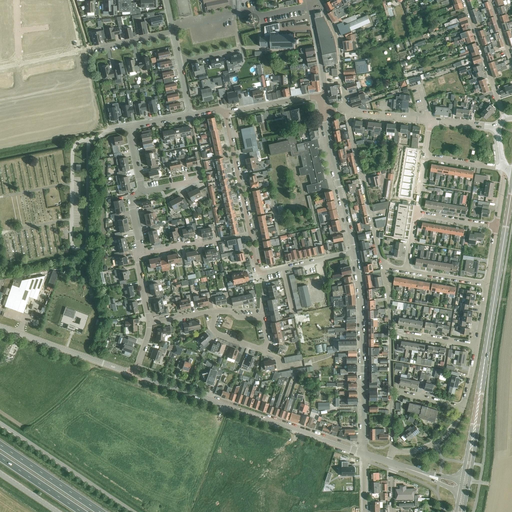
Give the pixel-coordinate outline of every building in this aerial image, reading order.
[(127,0),(119,0),(119,12),(130,11),(130,15),(136,14),(136,3),(130,3),(129,0),(127,0)] [(227,0),(202,0),(203,5),(206,5),(206,6),(204,7),(205,13),(205,14),(209,14),(209,13),(209,11),(225,7),(229,7),(227,0)] [(335,8),(336,8),(338,7),(341,5),(343,8),(349,5),(347,2),(345,0),(333,0),(325,4),(328,11),(335,8)] [(477,0),(474,0),(468,2),(470,9),(475,7),(475,6),(474,6),(474,4),(476,3),(476,2),(478,1),(478,3),(479,3),(477,0)] [(498,0),(495,1),(497,8),(505,5),(503,0),(498,0)] [(86,2),(86,13),(94,13),(94,15),(98,15),(98,8),(94,8),(94,1),(86,2)] [(113,8),(112,1),(104,1),(105,12),(110,11),(110,15),(116,15),(116,8),(113,8)] [(461,2),(454,5),(446,8),(447,10),(449,9),(449,10),(453,9),(453,8),(455,7),(456,11),(463,8),(461,2)] [(481,12),(484,11),(491,9),(488,2),(484,3),(484,4),(483,4),(482,4),(483,8),(480,9),(481,12)] [(505,5),(497,8),(499,15),(507,12),(506,8),(508,7),(508,5),(505,5)] [(336,8),(332,10),(333,11),(328,14),(333,23),(333,22),(335,25),(339,22),(338,20),(347,14),(345,9),(340,11),(339,10),(339,9),(338,9),(338,7),(336,8)] [(471,11),(473,17),(480,15),(481,14),(481,12),(479,13),(478,11),(476,12),(475,10),(476,10),(476,9),(471,11)] [(491,9),(484,11),(485,14),(487,13),(488,16),(487,16),(487,17),(493,15),(491,9)] [(322,53),(325,67),(338,65),(337,56),(336,48),(334,36),(333,37),(331,31),(330,32),(329,26),(327,27),(326,21),(325,21),(324,16),(322,16),(321,11),(317,12),(313,13),(322,53)] [(154,12),(146,14),(147,18),(148,22),(151,22),(152,26),(158,25),(159,25),(159,26),(160,26),(160,25),(163,24),(161,16),(157,17),(157,16),(154,17),(154,12)] [(342,21),(343,23),(344,26),(361,18),(359,14),(355,16),(355,15),(342,21)] [(445,27),(467,20),(468,20),(466,14),(458,16),(459,18),(452,20),(452,21),(450,21),(450,22),(444,24),(445,27)] [(482,14),(480,15),(473,17),(475,24),(484,21),(484,19),(483,17),(483,18),(482,14)] [(500,17),(502,24),(509,21),(508,15),(506,16),(506,15),(500,17)] [(257,20),(257,19),(256,18),(256,17),(255,17),(254,16),(253,16),(252,16),(251,16),(250,17),(249,18),(249,19),(249,20),(249,21),(249,22),(250,23),(251,24),(252,24),(253,24),(254,24),(255,24),(255,23),(256,23),(256,22),(257,21),(257,20)] [(346,37),(348,36),(352,35),(352,34),(351,31),(370,23),(367,16),(361,18),(344,26),(343,23),(337,25),(341,35),(344,34),(346,37)] [(487,23),(488,27),(496,24),(494,17),(487,19),(488,20),(489,20),(489,22),(487,23)] [(137,24),(139,35),(147,33),(145,24),(148,24),(148,22),(147,18),(144,18),(144,22),(137,24)] [(463,31),(470,29),(469,26),(467,20),(445,27),(447,27),(448,30),(461,25),(462,28),(463,31)] [(511,20),(509,21),(502,24),(504,31),(510,29),(509,25),(511,23),(511,20)] [(296,31),(309,30),(308,22),(298,23),(298,26),(296,26),(296,31)] [(295,34),(294,34),(291,34),(290,34),(287,34),(286,34),(283,34),(282,34),(279,34),(278,32),(280,32),(280,31),(279,31),(279,27),(279,24),(279,23),(271,25),(269,26),(264,27),(265,32),(265,37),(261,37),(260,37),(260,43),(260,47),(261,47),(267,47),(271,46),(271,49),(272,49),(275,49),(279,49),(283,49),(287,49),(290,49),(291,49),(294,49),(295,49),(295,44),(299,43),(299,39),(297,39),(295,39),(295,34)] [(496,24),(488,27),(489,31),(492,30),(493,33),(498,31),(496,24)] [(105,29),(108,40),(115,38),(114,34),(116,34),(116,35),(120,34),(118,28),(113,29),(113,28),(105,29)] [(124,36),(124,39),(133,38),(130,28),(123,29),(125,36),(124,36)] [(92,33),(94,42),(95,45),(99,44),(99,45),(103,44),(101,38),(105,37),(103,30),(92,33)] [(453,39),(454,42),(472,36),(471,30),(463,33),(460,34),(461,36),(453,39)] [(478,32),(480,39),(488,36),(490,36),(489,34),(487,35),(486,32),(484,33),(483,30),(478,32)] [(491,40),(492,43),(501,40),(499,33),(492,35),(494,39),(491,40)] [(343,41),(344,51),(356,50),(355,40),(354,34),(353,35),(352,34),(352,35),(348,36),(349,41),(343,41)] [(472,36),(454,42),(450,43),(450,46),(454,45),(454,46),(457,44),(457,43),(460,42),(460,44),(465,42),(466,43),(466,44),(474,41),(472,36)] [(488,36),(480,39),(483,46),(487,44),(487,43),(490,42),(488,36)] [(501,40),(492,43),(492,44),(493,47),(498,46),(499,49),(503,47),(501,40)] [(465,51),(466,53),(477,49),(475,43),(469,46),(465,47),(466,50),(465,50),(465,51)] [(306,53),(307,56),(309,69),(312,69),(312,67),(318,66),(315,54),(314,46),(301,49),(301,52),(303,51),(303,54),(306,53)] [(489,46),(483,48),(485,54),(495,51),(494,49),(491,50),(489,46)] [(466,53),(463,54),(458,55),(458,58),(471,54),(472,56),(479,54),(477,49),(466,53)] [(159,59),(157,59),(157,63),(160,62),(168,61),(167,61),(167,58),(170,57),(168,51),(158,53),(159,59)] [(495,51),(485,54),(488,62),(494,60),(492,56),(496,54),(495,51)] [(228,60),(226,61),(227,68),(228,72),(231,72),(233,71),(233,68),(232,64),(238,63),(243,62),(242,58),(241,54),(236,55),(233,56),(233,55),(233,56),(230,56),(230,58),(231,60),(228,60)] [(473,61),(474,64),(482,61),(480,56),(472,59),(472,57),(469,58),(470,61),(473,61)] [(138,67),(139,69),(142,68),(143,70),(150,69),(148,57),(140,59),(141,62),(138,63),(139,67),(138,67)] [(216,59),(210,60),(212,67),(220,65),(220,67),(224,66),(222,58),(218,59),(218,58),(217,59),(216,59)] [(127,62),(129,72),(136,71),(137,74),(140,73),(139,69),(138,67),(136,67),(134,60),(127,62)] [(160,62),(160,63),(162,72),(169,70),(169,67),(172,66),(170,60),(168,61),(160,62)] [(116,70),(113,71),(114,77),(115,80),(118,80),(117,75),(125,74),(122,62),(115,64),(116,70)] [(355,63),(357,74),(369,73),(368,62),(355,63)] [(489,64),(491,70),(506,65),(505,62),(495,66),(494,62),(489,64)] [(198,76),(199,80),(206,78),(203,65),(199,66),(198,63),(192,64),(193,72),(194,71),(195,76),(198,76)] [(101,67),(103,79),(111,77),(111,78),(114,77),(113,71),(109,71),(108,65),(101,67)] [(470,69),(472,74),(482,70),(480,65),(470,69)] [(506,65),(491,70),(493,78),(499,76),(497,72),(507,69),(506,65)] [(318,66),(312,67),(312,69),(309,69),(307,69),(308,74),(311,74),(311,76),(312,76),(312,78),(300,80),(301,83),(315,81),(319,81),(318,66)] [(173,70),(162,73),(164,82),(172,80),(171,77),(174,76),(173,70)] [(474,79),(484,76),(482,70),(472,74),(474,79)] [(414,78),(408,80),(410,84),(415,82),(422,80),(424,80),(423,75),(420,75),(421,76),(414,79),(414,78)] [(271,80),(273,80),(273,83),(281,82),(281,85),(286,85),(286,76),(277,76),(273,77),(271,77),(271,80)] [(220,77),(213,79),(214,83),(217,82),(218,86),(222,85),(220,77)] [(475,86),(476,89),(487,85),(485,79),(479,81),(480,84),(475,86)] [(172,80),(164,82),(166,91),(176,89),(175,83),(172,83),(172,80)] [(320,90),(319,81),(315,81),(301,83),(301,86),(308,85),(309,93),(319,92),(320,90)] [(347,86),(348,91),(361,87),(359,82),(347,86)] [(233,87),(234,92),(226,93),(229,104),(232,103),(232,104),(235,103),(238,102),(237,94),(241,93),(240,85),(233,87)] [(301,86),(301,88),(302,95),(309,93),(308,85),(301,86)] [(328,87),(328,88),(329,97),(336,95),(338,95),(337,88),(340,87),(340,85),(334,86),(328,87)] [(487,85),(476,89),(473,90),(474,93),(482,90),(484,93),(490,91),(487,85)] [(506,90),(504,91),(501,92),(502,96),(508,94),(508,93),(510,92),(511,93),(511,92),(511,86),(509,88),(510,90),(507,91),(506,90)] [(210,88),(201,90),(201,92),(201,93),(202,94),(203,102),(213,100),(211,91),(210,88)] [(262,98),(265,98),(263,88),(260,88),(260,90),(256,90),(256,89),(251,90),(251,93),(253,92),(255,99),(262,97),(262,98)] [(276,91),(277,92),(278,99),(290,96),(289,88),(287,88),(287,89),(276,91)] [(174,90),(166,92),(168,101),(179,99),(177,93),(174,94),(174,90)] [(131,116),(130,113),(134,113),(132,99),(130,91),(126,92),(128,100),(128,105),(121,106),(124,118),(131,116)] [(278,99),(277,92),(268,94),(269,101),(278,99)] [(350,98),(352,103),(363,100),(366,99),(364,94),(350,98)] [(408,113),(409,102),(410,102),(411,96),(400,94),(399,97),(396,96),(396,100),(392,99),(391,108),(402,109),(402,112),(408,113)] [(336,95),(329,97),(328,98),(328,101),(329,101),(330,103),(342,101),(341,98),(337,99),(336,95)] [(155,100),(147,101),(150,113),(157,111),(156,104),(159,104),(157,96),(154,97),(155,100)] [(363,100),(352,103),(353,108),(360,106),(366,105),(365,102),(373,100),(372,97),(366,99),(363,100)] [(176,100),(166,102),(166,106),(169,105),(170,111),(181,108),(179,102),(176,103),(176,100)] [(134,105),(136,115),(143,114),(143,111),(146,110),(144,101),(140,101),(141,103),(134,105)] [(110,121),(112,120),(112,121),(116,121),(116,119),(118,119),(116,111),(119,111),(118,103),(112,104),(113,108),(108,109),(110,121)] [(436,114),(442,115),(443,106),(440,106),(440,108),(436,107),(437,103),(433,103),(433,112),(436,112),(436,114)] [(443,106),(442,115),(448,116),(448,113),(451,114),(452,105),(449,104),(449,109),(445,108),(445,106),(443,106)] [(485,105),(483,108),(486,110),(492,115),(494,113),(493,112),(496,109),(490,104),(488,107),(486,105),(485,105)] [(298,109),(286,112),(286,116),(288,124),(294,123),(301,121),(298,109)] [(492,115),(486,110),(481,115),(486,119),(489,117),(490,117),(492,115)] [(334,129),(335,132),(340,130),(339,126),(339,122),(338,119),(336,120),(336,121),(332,122),(334,129)] [(359,132),(364,133),(365,127),(362,127),(363,121),(356,121),(355,128),(359,129),(359,132)] [(387,135),(395,136),(394,144),(397,144),(399,129),(396,129),(396,125),(387,124),(387,132),(387,135)] [(407,138),(410,138),(410,135),(411,133),(411,131),(408,130),(408,126),(401,125),(401,133),(407,133),(407,138)] [(189,126),(184,127),(186,136),(191,135),(191,136),(194,135),(193,129),(190,129),(189,126)] [(249,153),(256,151),(258,151),(253,127),(241,129),(245,149),(242,150),(243,154),(249,153)] [(413,135),(413,136),(416,136),(416,133),(420,133),(420,127),(414,127),(413,133),(411,133),(410,135),(413,135)] [(307,136),(310,135),(311,140),(319,138),(318,132),(317,128),(309,130),(309,133),(307,134),(307,136)] [(141,135),(143,141),(151,140),(150,134),(151,134),(151,130),(142,132),(142,135),(141,135)] [(169,139),(168,131),(162,132),(163,135),(160,135),(161,142),(164,141),(164,140),(169,139)] [(348,131),(341,133),(343,140),(350,139),(349,136),(348,131)] [(309,174),(311,182),(311,185),(306,186),(308,193),(328,189),(326,180),(324,181),(317,148),(319,148),(318,144),(317,140),(297,145),(294,135),(277,139),(278,143),(269,145),(271,155),(291,151),(292,157),(300,155),(303,168),(299,169),(301,176),(309,174)] [(121,152),(119,145),(123,144),(121,136),(114,138),(110,139),(111,143),(112,147),(116,146),(117,152),(113,153),(114,157),(118,156),(122,155),(121,152)] [(218,136),(212,137),(210,137),(209,138),(210,144),(213,143),(220,142),(218,136)] [(349,139),(343,141),(343,142),(340,143),(340,144),(341,143),(342,146),(344,145),(344,147),(347,146),(347,149),(351,148),(349,139)] [(146,150),(147,150),(154,149),(154,145),(152,146),(151,140),(143,141),(142,141),(144,148),(145,148),(146,150)] [(209,147),(205,148),(205,149),(206,151),(209,150),(221,148),(220,144),(220,142),(213,143),(213,144),(214,146),(212,146),(212,147),(209,148),(209,147)] [(346,148),(345,149),(346,154),(347,159),(353,157),(353,153),(347,154),(346,150),(346,148)] [(145,154),(146,160),(155,159),(154,154),(155,154),(154,149),(147,150),(148,153),(145,154)] [(177,160),(174,161),(176,170),(181,169),(180,164),(183,164),(182,155),(180,150),(181,155),(178,156),(179,158),(176,158),(177,160)] [(407,150),(406,157),(417,158),(418,151),(407,150)] [(245,159),(246,165),(255,163),(255,160),(257,159),(256,151),(249,153),(250,158),(245,159)] [(196,156),(190,157),(192,167),(197,166),(196,161),(200,160),(198,152),(195,152),(196,156)] [(176,170),(174,161),(171,161),(170,157),(167,158),(166,153),(164,153),(167,167),(170,167),(170,171),(176,170)] [(183,155),(182,155),(183,164),(186,163),(187,168),(192,167),(190,157),(185,158),(184,154),(183,155)] [(118,156),(115,157),(117,163),(117,166),(128,164),(127,157),(125,158),(124,155),(122,155),(118,156)] [(351,162),(352,167),(356,166),(354,157),(353,157),(347,159),(348,163),(351,162)] [(406,157),(405,163),(416,165),(417,158),(406,157)] [(158,167),(157,162),(155,162),(155,159),(146,160),(147,166),(150,165),(151,169),(158,167)] [(255,163),(246,165),(247,170),(252,169),(253,172),(260,170),(259,165),(256,165),(255,163)] [(405,163),(404,170),(415,171),(416,165),(405,163)] [(117,172),(117,176),(124,174),(124,171),(129,170),(128,164),(117,166),(116,166),(118,172),(117,172)] [(433,172),(437,172),(438,166),(432,165),(431,171),(430,179),(432,179),(433,172)] [(356,166),(352,167),(349,168),(351,175),(357,173),(356,166)] [(161,167),(158,167),(151,169),(152,172),(149,172),(150,180),(152,179),(152,180),(153,180),(153,179),(159,178),(158,171),(159,171),(159,169),(161,168),(161,167)] [(445,174),(449,174),(450,168),(444,167),(443,173),(442,180),(444,180),(445,174)] [(451,175),(455,175),(456,169),(450,168),(449,174),(448,181),(450,181),(451,175)] [(404,170),(403,176),(414,178),(415,171),(404,170)] [(120,185),(129,183),(127,177),(125,177),(124,174),(117,176),(115,176),(116,182),(117,182),(118,185),(120,185)] [(486,185),(485,189),(493,190),(494,183),(487,182),(488,177),(475,175),(474,182),(484,183),(484,185),(486,185)] [(369,178),(369,182),(371,181),(372,187),(380,185),(379,179),(380,179),(379,176),(369,178)] [(403,176),(402,183),(413,184),(414,178),(403,176)] [(350,191),(355,190),(356,190),(355,184),(357,184),(356,180),(352,181),(352,183),(346,185),(348,192),(350,191)] [(129,183),(120,185),(121,188),(118,189),(119,195),(128,193),(127,190),(130,189),(129,183)] [(402,183),(401,189),(412,191),(413,184),(402,183)] [(198,188),(193,191),(196,198),(197,200),(203,198),(203,197),(206,196),(205,194),(207,193),(206,187),(199,191),(198,188)] [(401,189),(400,196),(411,198),(412,191),(401,189)] [(492,197),(493,190),(485,189),(485,192),(480,191),(480,196),(486,197),(486,196),(492,197)] [(189,196),(186,198),(190,206),(195,203),(194,200),(196,198),(193,191),(187,194),(189,196)] [(323,202),(326,201),(333,199),(332,191),(324,193),(325,197),(322,198),(323,200),(315,202),(315,204),(323,202)] [(457,202),(458,193),(455,193),(453,205),(450,205),(449,211),(455,212),(456,204),(457,202)] [(425,207),(431,208),(432,202),(432,199),(433,195),(431,194),(430,201),(426,201),(425,207)] [(432,202),(431,208),(437,209),(438,203),(439,199),(439,196),(437,195),(436,200),(432,199),(432,202)] [(455,212),(461,213),(462,207),(462,204),(464,195),(460,195),(459,205),(456,204),(455,212)] [(180,196),(174,199),(178,207),(181,205),(183,210),(188,207),(184,199),(182,200),(180,196)] [(316,224),(310,196),(307,197),(313,225),(316,224)] [(438,203),(437,209),(443,210),(444,204),(445,200),(445,197),(442,196),(441,200),(439,199),(438,203)] [(443,210),(449,211),(450,205),(451,198),(448,197),(447,200),(445,200),(444,204),(443,210)] [(113,202),(114,208),(123,206),(122,200),(116,201),(116,198),(109,199),(110,203),(113,202)] [(178,207),(174,199),(169,202),(170,205),(168,206),(170,211),(169,212),(170,214),(177,211),(177,212),(180,211),(178,207)] [(254,203),(256,209),(266,207),(271,205),(270,200),(264,201),(265,204),(262,205),(261,202),(254,203)] [(146,208),(146,211),(155,209),(155,208),(153,209),(153,207),(151,207),(150,201),(142,203),(143,209),(146,208)] [(316,209),(317,213),(321,212),(327,210),(336,209),(334,201),(326,203),(327,208),(324,208),(316,209)] [(389,201),(372,205),(373,212),(387,208),(389,201)] [(399,204),(398,211),(408,212),(409,205),(399,204)] [(481,216),(489,217),(490,210),(488,210),(488,208),(489,208),(489,206),(483,205),(481,216)] [(112,215),(113,218),(120,217),(119,213),(125,212),(123,206),(114,208),(116,214),(112,215)] [(155,218),(154,213),(157,212),(156,209),(155,209),(146,211),(147,214),(144,215),(145,220),(154,219),(155,218)] [(338,218),(336,209),(327,211),(327,210),(321,212),(322,216),(328,214),(329,220),(338,218)] [(398,211),(397,217),(407,219),(408,212),(398,211)] [(363,222),(365,228),(365,231),(370,230),(367,216),(362,217),(363,222)] [(117,221),(118,226),(127,225),(126,219),(120,220),(120,217),(113,218),(113,222),(117,221)] [(384,226),(386,217),(375,219),(377,228),(384,226)] [(397,217),(396,224),(406,225),(407,219),(397,217)] [(150,229),(158,227),(162,226),(161,223),(156,224),(156,221),(154,222),(154,219),(145,220),(147,226),(149,226),(150,229)] [(361,229),(365,228),(363,222),(359,223),(360,223),(355,224),(357,233),(362,232),(361,229)] [(187,227),(187,229),(189,237),(194,236),(194,233),(197,232),(195,223),(192,224),(192,225),(187,227)] [(209,228),(206,229),(207,237),(213,236),(212,231),(215,231),(213,224),(208,225),(209,228)] [(396,224),(395,230),(405,232),(406,225),(396,224)] [(114,234),(115,237),(122,236),(122,232),(129,231),(127,225),(118,226),(119,232),(114,234)] [(329,233),(333,232),(339,231),(341,231),(339,225),(328,228),(329,230),(329,233)] [(434,225),(432,237),(435,238),(436,231),(439,232),(440,226),(434,225)] [(187,229),(185,229),(184,226),(178,227),(180,236),(183,235),(184,238),(189,237),(187,229)] [(207,237),(206,229),(203,229),(202,226),(197,227),(198,234),(201,234),(202,238),(207,237)] [(149,238),(157,236),(159,236),(158,230),(159,230),(158,227),(150,229),(151,231),(148,232),(149,238)] [(448,233),(451,234),(452,228),(446,227),(444,239),(447,240),(448,233)] [(176,237),(179,236),(177,228),(172,229),(173,232),(169,232),(171,241),(177,240),(176,237)] [(457,238),(456,241),(459,242),(460,235),(463,236),(464,230),(458,229),(457,235),(457,238)] [(395,230),(393,237),(404,239),(405,232),(395,230)] [(339,231),(333,232),(329,233),(330,237),(332,236),(333,240),(325,241),(326,244),(329,243),(336,242),(343,240),(341,234),(340,234),(339,231)] [(362,232),(358,233),(359,241),(368,239),(367,235),(371,234),(371,233),(372,233),(372,231),(365,233),(362,233),(362,232)] [(483,242),(485,234),(475,233),(475,234),(471,233),(469,244),(476,245),(477,241),(483,242)] [(115,244),(115,247),(126,244),(125,238),(122,239),(122,236),(115,237),(113,238),(114,241),(116,241),(116,243),(115,244)] [(157,236),(149,238),(150,243),(153,243),(154,246),(161,245),(160,242),(161,242),(161,238),(158,239),(157,236)] [(308,241),(311,256),(316,255),(314,247),(312,248),(312,247),(310,236),(308,236),(308,238),(308,241)] [(234,247),(235,250),(242,249),(241,243),(240,243),(239,238),(227,241),(228,248),(234,247)] [(294,244),(294,245),(297,259),(302,258),(301,251),(298,251),(295,238),(292,238),(294,244)] [(270,243),(274,242),(274,240),(262,242),(264,248),(271,246),(270,243)] [(359,242),(361,250),(369,248),(368,243),(365,244),(364,241),(359,242)] [(314,247),(316,255),(324,253),(322,246),(318,246),(317,242),(314,243),(314,247)] [(338,243),(334,244),(334,248),(339,247),(340,252),(345,250),(343,242),(338,243)] [(390,248),(402,250),(403,243),(397,242),(396,245),(393,245),(393,246),(390,245),(390,248)] [(114,253),(115,256),(123,255),(123,254),(123,252),(128,251),(126,244),(115,247),(116,250),(117,249),(118,252),(114,253)] [(290,253),(289,250),(289,247),(286,247),(286,251),(283,251),(286,261),(292,260),(290,253)] [(401,257),(402,250),(390,248),(389,250),(389,252),(392,252),(395,253),(394,256),(401,257)] [(215,249),(210,250),(212,258),(211,258),(212,261),(220,260),(219,251),(216,252),(215,249)] [(205,255),(203,256),(204,263),(209,262),(212,261),(211,258),(210,250),(205,251),(205,255)] [(279,255),(280,255),(280,252),(275,253),(275,252),(272,253),(271,250),(264,251),(265,258),(273,257),(275,256),(279,255)] [(361,251),(363,262),(371,260),(369,250),(361,251)] [(416,265),(421,266),(423,260),(423,257),(423,255),(424,251),(421,250),(420,259),(417,259),(416,265)] [(196,251),(191,252),(192,260),(195,259),(196,263),(201,261),(200,255),(197,255),(196,251)] [(430,252),(427,251),(426,258),(423,257),(423,260),(421,266),(427,267),(428,261),(430,252)] [(192,260),(191,252),(186,253),(186,257),(184,258),(185,266),(190,265),(190,261),(192,260)] [(228,256),(230,256),(231,261),(232,260),(233,263),(244,260),(243,253),(235,255),(233,255),(233,252),(227,253),(228,256)] [(427,267),(433,268),(434,262),(436,253),(433,252),(432,261),(428,261),(427,267)] [(178,254),(172,255),(174,263),(177,263),(178,266),(183,265),(181,258),(179,258),(178,254)] [(123,255),(115,256),(114,257),(116,266),(127,264),(126,257),(123,258),(123,255)] [(174,263),(172,255),(167,256),(167,259),(164,260),(164,262),(165,268),(169,268),(173,267),(172,267),(175,266),(174,263)] [(433,268),(439,269),(440,263),(441,256),(439,256),(438,262),(434,262),(433,268)] [(273,257),(265,258),(267,265),(274,264),(273,257)] [(439,269),(445,270),(446,264),(447,257),(445,257),(444,263),(440,263),(439,269)] [(159,258),(154,259),(156,267),(156,270),(160,270),(162,269),(165,268),(164,262),(164,260),(160,261),(159,258)] [(156,267),(154,259),(149,260),(150,265),(147,265),(148,272),(153,271),(153,268),(156,267)] [(371,260),(363,262),(365,273),(373,271),(372,260),(371,260)] [(477,273),(478,262),(474,261),(466,260),(464,271),(477,273)] [(342,275),(350,273),(349,266),(340,268),(341,273),(332,275),(333,279),(343,277),(342,275)] [(127,273),(128,272),(128,271),(125,272),(125,268),(114,270),(115,276),(119,275),(120,280),(128,278),(127,273)] [(53,271),(48,284),(54,286),(58,273),(53,271)] [(229,281),(229,282),(227,283),(228,289),(234,287),(234,285),(245,283),(245,281),(248,281),(249,281),(247,272),(246,272),(243,273),(243,272),(231,274),(233,281),(229,281)] [(381,273),(373,274),(375,285),(375,287),(383,287),(381,273)] [(370,275),(365,276),(367,288),(375,287),(375,285),(374,281),(371,282),(370,275)] [(23,276),(15,277),(12,285),(5,307),(23,313),(29,297),(36,300),(45,276),(22,280),(23,276)] [(149,285),(150,290),(158,288),(158,285),(161,285),(160,279),(153,281),(154,284),(149,285)] [(267,287),(268,292),(276,290),(280,289),(278,281),(271,282),(272,286),(267,287)] [(424,282),(422,294),(425,295),(426,290),(429,290),(430,283),(424,282)] [(130,297),(134,296),(132,286),(128,287),(127,283),(120,285),(121,289),(124,288),(126,298),(130,297)] [(332,295),(345,295),(354,295),(354,290),(352,284),(338,287),(338,286),(332,287),(332,292),(332,295)] [(311,305),(307,286),(298,287),(302,307),(311,305)] [(157,297),(163,296),(162,291),(159,291),(158,288),(150,290),(151,295),(156,294),(156,297),(157,297)] [(374,291),(376,291),(376,289),(367,290),(368,300),(372,300),(372,297),(374,297),(374,291)] [(240,290),(241,293),(243,304),(248,303),(246,295),(243,296),(242,290),(240,290)] [(249,294),(246,295),(248,303),(253,302),(252,298),(255,297),(254,290),(249,291),(249,294)] [(274,296),(275,299),(278,298),(281,298),(280,292),(277,293),(276,290),(268,292),(270,297),(274,296)] [(466,299),(474,300),(475,295),(470,294),(471,291),(464,290),(463,298),(466,299)] [(203,293),(201,294),(201,297),(203,306),(209,305),(207,299),(210,298),(209,292),(203,293)] [(222,296),(220,296),(221,304),(227,303),(226,301),(229,300),(227,292),(222,293),(222,296)] [(238,305),(236,297),(233,298),(232,292),(229,293),(229,296),(230,296),(233,306),(238,305)] [(186,299),(183,299),(185,309),(191,308),(189,301),(192,300),(191,294),(186,296),(186,299)] [(221,304),(220,296),(217,297),(216,294),(210,295),(212,304),(215,303),(216,305),(221,304)] [(198,308),(203,306),(201,297),(198,298),(198,295),(193,296),(194,301),(194,303),(197,303),(198,308)] [(333,307),(344,307),(354,306),(354,295),(345,295),(345,299),(344,299),(344,298),(341,298),(341,299),(333,299),(334,302),(333,302),(333,307)] [(153,301),(154,307),(163,305),(167,304),(165,296),(163,296),(157,297),(158,300),(153,301)] [(185,309),(183,299),(181,300),(180,297),(175,298),(176,304),(179,303),(180,310),(185,309)] [(125,307),(129,307),(130,313),(137,311),(135,302),(134,302),(133,299),(127,300),(124,301),(125,307)] [(462,303),(461,307),(467,308),(468,304),(474,305),(474,300),(466,299),(465,301),(464,302),(462,303)] [(118,301),(112,303),(114,310),(118,309),(118,307),(123,305),(122,301),(121,301),(122,304),(119,305),(118,301)] [(163,305),(154,307),(155,313),(160,312),(161,315),(168,313),(167,308),(164,308),(163,305)] [(346,311),(346,316),(353,316),(353,312),(354,312),(354,306),(344,307),(344,311),(346,311)] [(464,313),(463,316),(472,317),(473,312),(467,311),(467,308),(461,307),(460,312),(464,313)] [(65,308),(60,322),(68,325),(67,328),(74,331),(76,328),(83,330),(88,316),(65,308)] [(377,315),(378,315),(377,310),(368,311),(368,319),(377,318),(377,315)] [(459,318),(458,323),(465,325),(465,321),(471,322),(472,317),(463,316),(463,318),(459,318)] [(129,327),(129,331),(137,331),(137,323),(139,323),(139,319),(129,319),(129,322),(125,322),(125,327),(129,327)] [(189,331),(200,329),(199,320),(183,324),(185,334),(189,333),(189,331)] [(465,325),(458,323),(458,327),(457,326),(456,330),(461,330),(460,333),(469,335),(470,329),(464,328),(465,325)] [(164,336),(171,334),(169,327),(157,329),(156,340),(164,341),(164,336)] [(373,327),(368,327),(369,338),(388,338),(388,332),(384,332),(384,334),(374,334),(373,327)] [(205,333),(198,340),(202,344),(199,346),(201,348),(199,349),(201,351),(208,346),(206,343),(211,339),(205,333)] [(131,346),(132,343),(135,344),(137,340),(128,337),(127,339),(120,337),(118,343),(124,345),(122,350),(125,351),(124,354),(129,356),(131,353),(132,354),(134,347),(131,346)] [(342,340),(333,340),(333,344),(330,345),(331,353),(335,353),(335,351),(345,351),(356,351),(356,340),(342,340)] [(403,349),(406,349),(407,342),(402,341),(401,343),(398,342),(397,351),(403,352),(403,349)] [(215,351),(223,354),(226,345),(217,342),(216,345),(213,344),(210,352),(214,353),(215,351)] [(416,364),(424,365),(425,359),(421,359),(421,357),(419,357),(419,354),(420,354),(420,351),(424,352),(425,345),(419,344),(418,353),(418,354),(417,354),(416,364)] [(273,352),(281,355),(283,350),(285,350),(286,347),(279,345),(278,348),(275,347),(273,352)] [(165,354),(166,349),(160,346),(159,350),(154,349),(150,359),(159,362),(162,353),(165,354)] [(230,348),(227,357),(235,360),(234,361),(239,362),(242,355),(237,353),(238,351),(230,348)] [(466,360),(467,353),(459,351),(458,361),(457,360),(456,365),(464,366),(465,360),(466,360)] [(249,356),(247,361),(243,360),(240,369),(247,371),(249,366),(252,367),(255,358),(249,356)] [(182,369),(188,371),(192,360),(189,359),(188,363),(184,362),(182,369)] [(261,371),(265,370),(270,369),(271,371),(274,371),(272,360),(261,362),(261,371)] [(221,376),(223,369),(214,364),(211,370),(210,373),(203,374),(204,377),(205,379),(207,380),(207,383),(212,384),(215,374),(221,376)] [(356,369),(357,369),(357,367),(356,365),(347,365),(347,370),(340,370),(340,374),(347,374),(347,372),(356,372),(356,369)] [(458,385),(460,378),(458,378),(459,374),(452,372),(451,375),(453,376),(452,380),(451,380),(449,386),(451,386),(449,393),(454,394),(456,388),(457,388),(457,385),(458,385)] [(369,373),(369,382),(377,382),(377,376),(376,376),(376,373),(369,373)] [(278,379),(276,386),(282,387),(285,378),(282,378),(278,379)] [(429,381),(427,380),(426,383),(425,390),(433,392),(434,385),(435,382),(429,381)] [(235,402),(240,404),(246,388),(248,383),(245,382),(241,393),(242,393),(241,395),(238,394),(235,402)] [(253,386),(252,389),(247,406),(252,408),(255,399),(252,398),(256,387),(253,386)] [(228,399),(231,388),(228,387),(226,392),(222,391),(220,397),(228,399)] [(240,387),(236,387),(234,394),(231,393),(229,400),(234,402),(240,387)] [(246,388),(240,404),(245,405),(250,393),(247,392),(248,389),(246,388)] [(259,398),(262,390),(259,389),(253,408),(257,409),(260,401),(258,400),(259,397),(259,398)] [(264,393),(261,400),(262,401),(259,410),(260,410),(260,412),(263,412),(265,412),(268,404),(265,403),(265,402),(264,401),(267,394),(264,393)] [(279,396),(278,399),(273,415),(277,416),(280,409),(277,408),(281,396),(279,396)] [(289,400),(282,418),(287,420),(290,413),(287,412),(290,405),(291,405),(293,399),(289,398),(289,400)] [(278,417),(282,418),(289,400),(287,400),(283,411),(280,410),(278,417)] [(436,417),(437,410),(427,407),(409,403),(407,411),(420,414),(420,416),(424,417),(424,419),(435,422),(436,418),(436,417)] [(385,412),(385,416),(386,417),(389,417),(389,410),(378,410),(378,407),(370,407),(370,413),(385,412)] [(291,413),(289,420),(295,422),(297,423),(299,419),(299,418),(300,416),(291,413)] [(300,424),(306,426),(309,417),(303,415),(300,424)] [(309,417),(306,426),(314,429),(316,424),(313,423),(314,419),(309,417)] [(322,432),(329,434),(332,425),(328,423),(326,428),(325,427),(325,426),(323,426),(322,432)] [(335,435),(338,436),(339,433),(340,430),(341,427),(336,425),(335,427),(332,425),(329,434),(335,436),(335,435)] [(419,432),(415,426),(412,428),(411,427),(405,431),(407,432),(401,437),(404,441),(407,439),(409,441),(419,432)] [(338,436),(338,437),(344,439),(345,439),(350,439),(350,441),(355,441),(356,441),(357,440),(357,438),(357,435),(354,435),(354,429),(344,430),(340,430),(339,433),(338,436)] [(384,429),(379,429),(370,429),(370,440),(375,440),(380,440),(389,440),(389,434),(384,434),(384,429)] [(341,467),(341,476),(354,476),(354,472),(355,472),(355,468),(354,468),(354,467),(348,467),(348,462),(341,462),(341,467)] [(380,488),(379,482),(372,482),(372,493),(380,493),(380,488)] [(396,489),(396,500),(414,500),(414,493),(417,493),(417,489),(406,489),(406,485),(400,486),(400,489),(396,489)] [(371,505),(371,511),(380,511),(380,502),(371,502),(371,505)]
